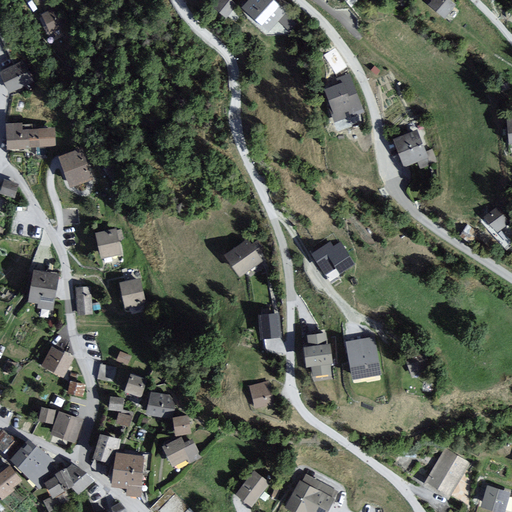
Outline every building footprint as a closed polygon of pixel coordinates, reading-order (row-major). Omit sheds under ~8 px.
[(238,7),(229,0),(223,0),(216,10),(229,19),(238,7)] [(289,14),(273,0),(250,0),(254,4),(247,9),(273,34),(289,14)] [(460,6),(452,0),(434,0),(428,9),(448,23),(460,6)] [(63,1),(40,13),(52,35),(74,23),(63,1)] [(23,63),(1,73),(10,92),(31,82),(23,63)] [(353,84),(328,92),(336,122),(362,111),(353,84)] [(25,123),(9,124),(8,150),(53,147),(53,129),(25,130),(25,123)] [(431,162),(418,133),(396,143),(408,172),(431,162)] [(85,150),(62,158),(74,196),(98,188),(85,150)] [(0,194),(8,182),(0,176),(0,194)] [(12,205),(0,196),(0,210),(6,215),(12,205)] [(510,222),(496,205),(483,216),(497,233),(510,222)] [(483,234),(471,226),(465,237),(477,244),(483,234)] [(117,230),(99,234),(104,259),(122,255),(117,230)] [(245,238),(223,256),(242,277),(262,261),(245,238)] [(331,238),(310,251),(323,274),(335,267),(339,273),(354,263),(341,241),(335,245),(331,238)] [(60,275),(38,271),(33,309),(54,314),(60,275)] [(140,281),(121,283),(125,310),(145,306),(140,281)] [(90,316),(90,287),(78,287),(78,316),(90,316)] [(261,316),(263,339),(282,339),(279,315),(261,316)] [(331,334),(310,336),(315,382),(338,380),(331,334)] [(377,339),(350,344),(358,382),(384,377),(377,339)] [(423,346),(404,355),(416,379),(435,370),(423,346)] [(75,360),(54,347),(42,369),(64,382),(75,360)] [(131,357),(121,352),(115,361),(125,367),(131,357)] [(112,363),(101,361),(96,381),(108,384),(112,363)] [(140,397),(145,379),(133,376),(128,394),(140,397)] [(85,386),(72,382),(68,396),(81,400),(85,386)] [(275,407),(270,384),(253,387),(259,410),(275,407)] [(169,397),(152,393),(149,414),(172,420),(175,408),(167,406),(169,397)] [(125,399),(112,398),(110,410),(119,412),(123,413),(125,399)] [(53,426),(57,412),(44,408),(40,422),(53,426)] [(119,412),(117,425),(127,426),(129,414),(119,412)] [(61,413),(52,435),(76,445),(85,423),(61,413)] [(191,419),(176,420),(178,437),(194,434),(191,419)] [(26,444),(7,432),(0,441),(0,447),(16,458),(26,444)] [(122,438),(104,433),(98,460),(117,465),(122,438)] [(192,436),(166,448),(175,471),(201,459),(192,436)] [(32,442),(19,461),(42,491),(63,468),(32,442)] [(473,466),(446,451),(426,488),(452,503),(473,466)] [(154,458),(123,455),(118,486),(132,488),(130,496),(150,497),(154,458)] [(14,465),(0,477),(0,492),(6,500),(25,481),(14,465)] [(95,482),(76,465),(63,478),(81,496),(95,482)] [(273,483),(257,472),(239,496),(255,507),(273,483)] [(336,491),(308,476),(291,509),(297,511),(333,511),(339,502),(332,498),(336,491)] [(50,511),(54,511),(77,499),(59,479),(50,487),(56,496),(44,503),(50,511)] [(510,511),(511,507),(511,492),(493,486),(486,510),(494,511),(510,511)] [(196,511),(169,490),(152,511),(196,511)]
